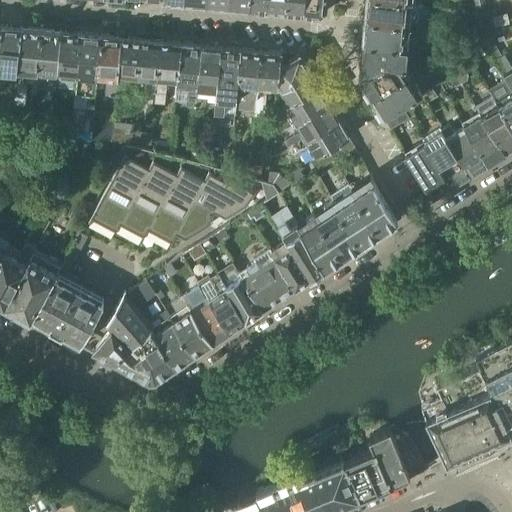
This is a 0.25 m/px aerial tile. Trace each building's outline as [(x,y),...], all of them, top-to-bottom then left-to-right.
[(227,0),(227,6),(249,8),(249,0),(227,0)] [(249,0),(249,8),(267,10),(267,0),(249,0)] [(267,0),(267,10),(285,12),(285,0),(267,0)] [(304,0),(285,0),(285,12),(303,14),(304,0)] [(304,0),(303,14),(318,15),(319,16),(325,11),(325,10),(325,0),(304,0)] [(366,5),(364,19),(409,23),(410,20),(404,20),(405,9),(411,10),(411,0),(365,0),(365,5),(366,5)] [(483,0),(471,0),(474,9),(485,6),(483,0)] [(493,17),(495,25),(507,22),(505,14),(493,17)] [(364,29),(362,43),(402,47),(403,30),(409,30),(409,23),(364,19),(363,29),(364,29)] [(21,27),(1,25),(0,34),(0,92),(15,94),(21,27)] [(480,32),(490,49),(495,46),(489,26),(480,32)] [(43,29),(21,27),(15,94),(14,104),(24,105),(26,82),(38,83),(43,29)] [(43,29),(38,83),(37,84),(56,86),(62,31),(43,29)] [(80,33),(62,31),(56,86),(75,88),(80,33)] [(80,33),(75,88),(73,107),(70,131),(91,135),(94,105),(86,104),(87,91),(96,92),(96,90),(97,76),(101,35),(101,34),(80,32),(80,33)] [(121,36),(101,35),(97,76),(96,90),(115,92),(116,88),(121,36)] [(141,38),(121,36),(116,88),(125,89),(125,91),(135,92),(135,90),(141,38)] [(160,40),(141,38),(135,90),(155,92),(157,76),(160,40)] [(180,42),(160,40),(157,76),(155,92),(154,102),(164,103),(167,77),(177,78),(180,42)] [(201,44),(180,42),(177,78),(175,98),(186,100),(195,101),(195,102),(196,102),(201,44)] [(359,77),(359,78),(381,65),(405,67),(407,47),(402,47),(362,43),(359,77)] [(219,46),(201,44),(196,102),(205,102),(206,87),(216,87),(219,46)] [(241,48),(219,46),(216,87),(213,110),(234,112),(235,107),(241,48)] [(259,50),(241,48),(235,107),(254,109),(259,50)] [(279,52),(259,50),(254,109),(254,114),(263,115),(266,86),(276,87),(279,52)] [(298,53),(279,52),(276,87),(277,87),(286,102),(317,85),(299,53),(298,53)] [(505,77),(511,88),(511,64),(505,53),(495,59),(505,77)] [(453,62),(458,70),(463,67),(471,62),(466,54),(453,62)] [(371,96),(373,99),(406,78),(411,76),(405,68),(405,67),(381,65),(359,78),(366,88),(371,96)] [(463,67),(458,70),(454,72),(460,81),(461,83),(466,80),(467,75),(463,67)] [(454,72),(439,82),(444,90),(460,81),(454,72)] [(511,88),(505,77),(486,88),(494,99),(511,128),(511,88)] [(378,107),(377,108),(382,116),(401,105),(417,96),(412,87),(406,78),(373,99),(378,107)] [(328,102),(317,85),(286,102),(283,104),(288,114),(275,122),(274,126),(278,131),(293,122),(328,102)] [(431,88),(423,93),(428,100),(433,98),(434,93),(431,88)] [(414,104),(419,101),(417,96),(401,105),(409,117),(414,114),(412,111),(414,104)] [(486,112),(480,115),(503,153),(511,147),(511,128),(494,99),(483,105),(486,112)] [(337,119),(328,102),(293,122),(298,131),(284,140),(288,148),(337,119)] [(409,117),(401,105),(382,116),(390,128),(409,117)] [(32,123),(47,124),(48,112),(33,110),(33,113),(32,123)] [(480,115),(463,126),(486,164),(503,153),(480,115)] [(92,136),(105,137),(111,138),(113,120),(94,118),(92,136)] [(348,137),(337,119),(288,148),(292,156),(307,147),(314,157),(327,149),(348,137)] [(129,144),(131,128),(132,123),(115,120),(112,142),(124,143),(129,144)] [(449,124),(442,129),(468,175),(486,164),(463,126),(454,132),(449,124)] [(131,128),(129,144),(149,147),(151,131),(131,128)] [(441,128),(423,139),(451,185),(468,175),(442,129),(441,128)] [(354,146),(348,137),(327,149),(333,159),(346,151),(354,146)] [(451,185),(423,139),(422,139),(422,140),(415,144),(404,151),(432,197),(451,185)] [(333,159),(327,149),(314,157),(309,160),(315,170),(333,159)] [(220,169),(222,155),(209,153),(207,164),(220,169)] [(90,217),(115,230),(151,161),(150,160),(146,168),(122,155),(90,217)] [(238,170),(248,171),(249,160),(239,159),(238,170)] [(119,223),(143,236),(179,166),(178,166),(174,173),(151,161),(115,230),(115,231),(119,223)] [(147,229),(171,241),(207,171),(206,171),(202,178),(179,166),(143,236),(147,229)] [(249,175),(260,177),(261,167),(250,166),(249,175)] [(290,173),(294,178),(301,174),(297,168),(290,173)] [(207,171),(171,241),(175,234),(184,239),(206,225),(214,211),(224,216),(242,205),(250,189),(229,178),(227,182),(207,171)] [(269,171),(267,182),(273,184),(282,177),(278,172),(269,171)] [(284,176),(273,184),(278,191),(288,184),(284,176)] [(354,192),(378,231),(396,218),(373,179),(354,192)] [(354,192),(351,188),(348,183),(329,195),(332,199),(333,201),(335,204),(359,243),(377,231),(378,231),(354,192)] [(313,211),(317,216),(340,255),(359,243),(335,204),(333,201),(332,199),(313,211)] [(260,204),(246,212),(249,216),(251,215),(254,218),(261,213),(259,210),(262,208),(260,204)] [(273,214),(310,275),(324,266),(300,228),(297,222),(286,205),(273,214)] [(300,228),(324,266),(340,256),(340,255),(317,216),(313,211),(297,222),(300,228)] [(270,248),(294,286),(294,287),(301,282),(310,275),(273,214),(270,216),(285,238),(270,248)] [(229,237),(223,227),(220,229),(214,233),(220,242),(229,237)] [(78,230),(73,239),(82,244),(87,235),(78,230)] [(201,242),(205,250),(213,245),(208,237),(200,241),(201,242)] [(73,239),(69,248),(78,253),(82,244),(73,239)] [(0,300),(4,303),(34,250),(36,245),(26,240),(21,250),(7,243),(0,256),(0,300)] [(205,250),(201,242),(189,249),(195,260),(207,253),(205,250)] [(241,275),(262,308),(263,308),(264,308),(264,307),(270,303),(272,302),(271,302),(277,298),(278,298),(278,297),(292,288),(293,287),(294,286),(270,248),(269,247),(252,257),(254,261),(238,271),(241,275)] [(69,248),(64,257),(73,261),(78,253),(69,248)] [(13,308),(31,318),(47,289),(54,276),(59,266),(60,265),(60,264),(34,250),(4,303),(13,308)] [(73,261),(64,257),(60,264),(60,265),(59,266),(68,270),(73,261)] [(164,265),(171,277),(178,273),(170,261),(164,265)] [(218,273),(244,320),(245,319),(246,320),(246,319),(251,316),(252,316),(251,315),(261,309),(262,308),(241,275),(232,281),(225,268),(218,273)] [(201,287),(228,331),(244,320),(218,273),(209,278),(210,281),(201,287),(202,287),(201,287)] [(79,289),(54,276),(47,289),(31,318),(33,319),(80,344),(81,343),(81,344),(82,343),(81,342),(82,342),(81,341),(96,314),(103,302),(79,289)] [(157,321),(151,328),(154,333),(176,367),(183,362),(193,355),(193,356),(195,354),(172,320),(165,310),(154,318),(142,301),(154,293),(144,279),(124,294),(134,302),(157,321)] [(184,299),(212,342),(228,331),(201,287),(184,299)] [(114,363),(115,363),(128,346),(134,350),(151,328),(157,321),(134,302),(124,294),(102,321),(110,328),(94,348),(93,348),(92,349),(91,349),(92,350),(98,354),(103,357),(104,356),(114,363)] [(172,320),(195,354),(201,349),(211,343),(212,342),(184,299),(181,294),(170,302),(179,315),(172,320)] [(150,362),(145,380),(148,381),(148,382),(155,381),(161,377),(166,374),(166,373),(175,367),(176,367),(154,333),(151,328),(134,350),(138,354),(140,352),(150,362)] [(475,358),(479,366),(510,434),(511,432),(511,339),(497,347),(496,346),(493,348),(494,348),(475,358)] [(145,380),(150,362),(140,352),(138,354),(134,350),(128,346),(115,363),(126,369),(131,372),(140,377),(145,380)] [(510,434),(479,366),(436,385),(441,397),(421,406),(424,417),(442,454),(446,462),(490,442),(510,434)] [(359,499),(358,498),(390,486),(390,485),(409,477),(409,476),(404,465),(410,463),(405,450),(399,453),(390,430),(389,428),(388,429),(369,437),(373,448),(343,461),(342,460),(341,460),(340,460),(340,461),(340,462),(314,472),(314,471),(314,470),(313,470),(312,470),(312,471),(312,472),(295,479),(295,478),(276,485),(276,486),(259,493),(259,492),(258,493),(257,493),(258,494),(259,494),(259,495),(232,506),(232,505),(231,504),(230,505),(230,506),(230,507),(230,509),(230,510),(231,510),(232,511),(328,511),(329,511),(330,511),(331,511),(330,511),(330,510),(356,499),(356,500),(357,500),(358,500),(359,499)] [(511,490),(481,502),(484,506),(488,511),(504,511),(511,509),(511,490)]
